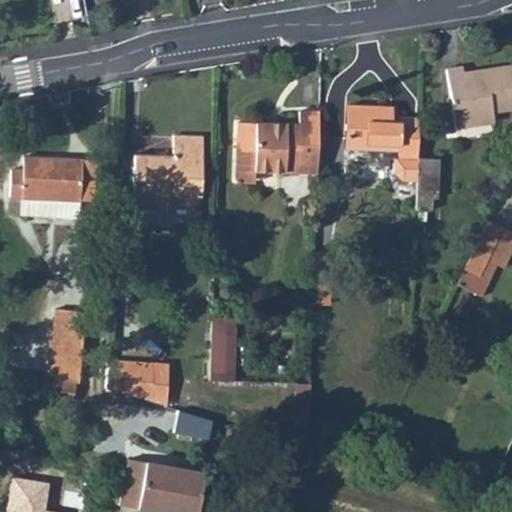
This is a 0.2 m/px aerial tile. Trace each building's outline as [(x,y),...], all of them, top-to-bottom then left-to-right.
[(511,64),(462,73),(461,66),(444,68),(454,129),(491,123),(489,112),(511,107),(511,64)] [(342,149),(365,150),(365,145),(396,146),(396,151),(396,157),(393,157),(392,172),(401,181),(415,181),(415,158),(417,117),(399,116),(399,122),(390,122),(391,107),(344,106),(342,149)] [(233,166),(251,167),(251,172),(315,174),(317,113),(296,112),(295,125),(234,123),(233,166)] [(164,222),(165,199),(198,200),(201,138),(173,137),(171,157),(132,156),(130,221),(164,222)] [(396,157),(396,151),(396,146),(365,145),(365,150),(364,165),(387,166),(387,157),(393,157),(396,157)] [(8,199),(20,199),(57,200),(56,218),(76,219),(77,218),(78,201),(80,160),(22,157),(21,171),(9,171),(8,199)] [(414,209),(430,211),(431,199),(436,198),(437,159),(415,158),(415,181),(414,209)] [(78,201),(92,201),(95,160),(80,160),(78,201)] [(233,166),(233,181),(251,182),(251,172),(251,167),(233,166)] [(20,216),(56,218),(57,200),(20,199),(20,216)] [(471,253),(486,260),(500,230),(485,223),(471,253)] [(486,260),(495,265),(504,269),(511,251),(511,235),(500,230),(486,260)] [(455,286),(479,298),(487,281),(478,277),(486,260),(471,253),(455,286)] [(310,303),(329,303),(331,255),(312,255),(310,303)] [(478,277),(487,281),(495,265),(486,260),(478,277)] [(44,376),(76,381),(78,367),(82,312),(54,309),(53,331),(48,331),(44,376)] [(239,315),(214,313),(209,378),(234,380),(239,315)] [(103,389),(148,403),(150,367),(150,365),(104,363),(103,389)] [(165,368),(150,367),(148,403),(163,407),(165,368)] [(40,397),(72,404),(76,381),(44,376),(40,397)] [(118,505),(157,511),(195,511),(202,473),(126,459),(118,505)]
